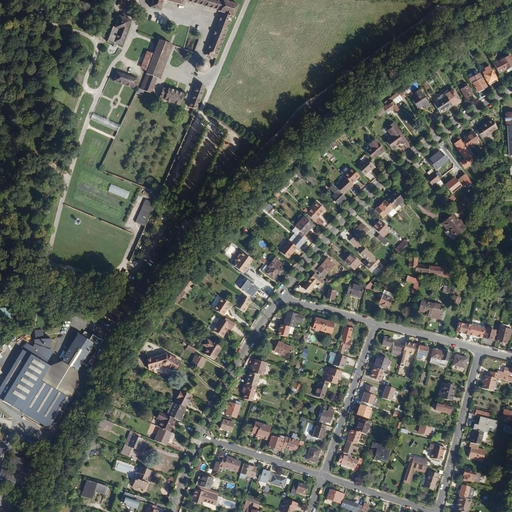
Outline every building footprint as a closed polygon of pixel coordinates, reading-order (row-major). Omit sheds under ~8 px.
[(181,4),(182,0),(152,0),(151,7),(160,10),(162,2),(166,2),(166,1),(181,4)] [(234,17),(238,5),(224,0),(222,0),(222,1),(219,0),(182,0),(186,1),(218,10),(218,12),(222,13),(206,55),(216,59),(233,17),(234,17)] [(121,46),(131,21),(125,18),(127,15),(122,14),(121,17),(119,16),(116,23),(114,28),(119,30),(113,43),(121,46)] [(158,79),(171,44),(166,42),(159,39),(153,54),(146,72),(145,74),(157,78),(158,79)] [(146,72),(153,54),(146,51),(140,69),(146,72)] [(511,69),(511,60),(509,55),(493,64),(498,73),(506,69),(508,72),(511,69)] [(207,62),(205,60),(202,60),(200,60),(198,60),(196,62),(195,63),(194,66),(194,69),(195,72),(196,73),(198,74),(200,75),(203,75),(205,74),(207,72),(209,70),(209,68),(209,65),(208,64),(207,62)] [(496,79),(489,66),(484,69),(485,71),(487,74),(484,76),(488,83),(493,81),(496,79)] [(137,79),(117,72),(113,81),(134,89),(137,79)] [(487,88),(479,73),(470,78),(477,92),(478,91),(479,93),(487,88)] [(151,93),(157,78),(148,75),(142,90),(144,91),(151,93)] [(477,92),(470,78),(467,79),(470,85),(472,84),(477,92)] [(196,110),(205,86),(197,83),(188,107),(193,109),(196,110)] [(472,95),(467,85),(460,89),(465,99),(472,95)] [(405,97),(410,93),(407,88),(402,92),(405,97)] [(179,104),(182,94),(168,89),(168,90),(163,89),(160,97),(165,98),(164,100),(178,105),(179,104)] [(460,101),(453,89),(444,95),(445,97),(451,106),(451,107),(460,101)] [(399,109),(392,101),(399,95),(402,99),(405,97),(402,92),(400,90),(380,105),(385,112),(387,115),(392,111),(394,113),(399,109)] [(429,106),(419,90),(414,93),(416,97),(411,100),(417,110),(423,106),(425,109),(429,106)] [(395,104),(402,99),(399,95),(392,101),(395,104)] [(451,106),(445,97),(441,99),(433,104),(439,114),(451,106)] [(385,112),(380,105),(377,108),(379,110),(376,113),(379,117),(385,112)] [(120,125),(93,113),(90,119),(117,131),(120,125)] [(485,137),(497,129),(491,119),(479,127),(479,128),(475,130),(481,139),(485,136),(485,137)] [(404,143),(399,136),(396,132),(399,130),(393,122),(387,127),(389,129),(387,131),(389,134),(391,134),(390,136),(389,137),(396,145),(398,143),(399,144),(400,146),(404,143)] [(478,141),(472,131),(463,137),(465,140),(462,142),(467,149),(478,141)] [(396,145),(389,137),(388,138),(388,140),(386,142),(392,150),(397,146),(396,146),(396,145)] [(109,150),(114,140),(109,138),(105,148),(109,150)] [(384,151),(384,150),(374,139),(368,144),(371,147),(366,152),(372,159),(377,155),(377,154),(379,152),(381,153),(384,151)] [(473,162),(469,156),(471,154),(467,149),(462,142),(460,139),(454,144),(457,149),(457,148),(460,153),(464,159),(460,162),(465,168),(473,162)] [(447,160),(440,151),(428,160),(435,170),(447,160)] [(373,167),(366,159),(367,158),(365,156),(361,161),(362,162),(356,168),(364,176),(368,171),(369,173),(376,168),(374,166),(373,167)] [(374,166),(367,158),(366,159),(373,167),(374,166)] [(342,176),(349,169),(346,166),(339,173),(342,176)] [(351,184),(359,176),(350,167),(342,176),(344,178),(351,184)] [(440,180),(431,169),(427,173),(429,176),(425,178),(432,186),(440,180)] [(314,187),(318,182),(313,176),(312,177),(308,181),(314,187)] [(342,195),(352,186),(351,184),(344,178),(334,187),(342,195)] [(440,189),(444,185),(440,180),(436,184),(440,189)] [(334,187),(331,184),(327,188),(333,194),(330,197),(338,206),(345,199),(342,195),(334,187)] [(392,209),(403,200),(394,191),(384,200),(392,209)] [(445,207),(455,199),(452,195),(445,201),(443,199),(440,202),(445,207)] [(144,200),(135,223),(145,227),(154,203),(144,200)] [(392,209),(384,200),(374,210),(382,218),(387,213),(391,217),(395,212),(392,209)] [(265,211),(270,206),(266,202),(261,207),(265,211)] [(317,217),(324,209),(317,202),(308,211),(306,214),(319,226),(323,222),(317,217)] [(456,218),(452,214),(441,224),(446,230),(448,229),(454,237),(465,228),(458,220),(456,218)] [(312,223),(303,216),(294,227),(300,232),(303,235),(310,228),(309,227),(312,223)] [(389,230),(379,220),(372,227),(382,237),(389,230)] [(359,239),(368,229),(361,223),(352,232),(359,239)] [(291,243),(300,232),(294,227),(291,230),(293,233),(287,240),(288,241),(291,243)] [(297,249),(306,238),(300,232),(291,243),(296,248),(297,249)] [(387,242),(379,234),(376,238),(384,245),(387,242)] [(294,251),(296,248),(291,243),(288,241),(279,251),(287,258),(293,251),(294,251)] [(309,245),(306,241),(301,247),(304,250),(309,245)] [(398,253),(407,243),(405,241),(396,251),(398,253)] [(229,257),(235,248),(229,244),(223,253),(229,257)] [(246,267),(251,260),(241,252),(231,265),(241,273),(242,272),(244,272),(246,269),(246,267)] [(374,263),(363,253),(360,256),(361,257),(358,260),(360,262),(362,265),(364,263),(367,267),(369,264),(371,266),(374,263)] [(360,262),(350,254),(344,261),(353,270),(360,262)] [(449,278),(450,268),(441,266),(441,268),(417,264),(417,258),(409,257),(408,267),(412,267),(416,268),(415,273),(428,275),(449,278)] [(277,268),(280,263),(274,258),(267,266),(269,268),(265,273),(274,281),(276,278),(274,276),(276,273),(278,275),(281,271),(277,268)] [(323,277),(333,265),(326,258),(316,270),(323,277)] [(384,267),(376,259),(374,261),(382,269),(384,267)] [(324,282),(314,273),(302,288),(308,293),(315,284),(320,288),(324,282)] [(416,294),(419,279),(407,276),(405,281),(414,284),(411,293),(416,294)] [(184,292),(194,280),(192,278),(182,290),(184,292)] [(258,288),(244,278),(239,284),(242,286),(240,288),(249,295),(253,290),(256,291),(258,288)] [(266,288),(259,283),(257,286),(264,291),(266,288)] [(360,298),(363,287),(349,283),(346,295),(360,298)] [(460,298),(453,296),(453,292),(454,292),(455,289),(465,291),(465,289),(452,286),(449,300),(459,303),(460,298)] [(176,304),(185,293),(182,290),(172,301),(176,304)] [(333,299),(335,292),(328,290),(326,299),(331,300),(331,299),(333,299)] [(394,294),(384,290),(382,294),(392,299),(394,294)] [(247,303),(250,300),(241,294),(239,297),(240,297),(233,306),(243,312),(246,309),(245,308),(248,303),(247,303)] [(388,308),(392,299),(382,294),(378,304),(388,308)] [(223,310),(225,308),(226,309),(227,309),(230,304),(220,297),(212,310),(222,316),(225,311),(223,310)] [(429,317),(432,304),(421,301),(418,311),(425,312),(424,315),(429,317)] [(439,313),(441,306),(433,304),(430,317),(440,320),(442,314),(439,313)] [(115,323),(121,314),(113,308),(107,317),(115,323)] [(302,323),(304,315),(287,311),(283,325),(290,327),(294,328),(295,321),(302,323)] [(231,330),(234,324),(225,318),(223,320),(219,318),(216,323),(217,324),(212,330),(222,337),(227,328),(231,330)] [(330,333),(333,323),(315,318),(313,328),(330,333)] [(468,334),(471,324),(465,323),(464,325),(458,323),(456,331),(460,332),(461,330),(463,331),(462,333),(468,334)] [(288,333),(290,327),(279,324),(277,334),(287,336),(288,333)] [(482,337),(484,327),(471,324),(468,334),(468,335),(473,336),(473,335),(476,336),(476,337),(481,338),(481,337),(482,337)] [(508,339),(510,334),(508,334),(509,328),(499,325),(496,341),(506,343),(507,339),(508,339)] [(492,340),(495,331),(484,328),(482,337),(492,340)] [(35,330),(35,339),(34,339),(34,344),(33,347),(26,343),(0,387),(0,396),(1,400),(45,427),(53,423),(58,416),(56,415),(68,397),(42,380),(51,366),(48,364),(54,351),(51,350),(52,338),(44,339),(43,330),(35,330)] [(87,366),(103,340),(93,334),(89,340),(79,333),(62,361),(78,370),(82,363),(87,366)] [(392,341),(393,339),(384,336),(382,345),(386,346),(387,344),(393,345),(392,350),(400,351),(398,356),(402,357),(405,345),(402,344),(402,343),(394,341),(394,342),(392,341)] [(213,360),(221,348),(205,339),(202,345),(206,348),(202,354),(213,360)] [(348,348),(350,342),(342,339),(337,354),(342,355),(344,346),(348,348)] [(288,358),(292,348),(280,342),(278,347),(276,345),(274,350),(288,358)] [(412,354),(415,344),(406,342),(405,345),(400,363),(404,364),(407,353),(412,354)] [(195,350),(187,345),(185,349),(193,354),(195,350)] [(425,356),(428,348),(419,345),(417,354),(425,356)] [(305,359),(308,350),(303,348),(300,357),(305,359)] [(447,361),(449,353),(443,351),(437,350),(437,349),(435,349),(434,349),(432,348),(430,358),(431,358),(429,362),(445,367),(447,362),(447,361)] [(343,368),(346,357),(342,355),(337,354),(330,351),(328,355),(330,356),(327,362),(328,363),(343,368)] [(179,362),(165,354),(145,360),(148,370),(163,366),(164,366),(165,366),(174,371),(179,362)] [(200,369),(205,360),(195,355),(190,364),(200,369)] [(465,368),(467,358),(456,355),(453,364),(465,368)] [(385,371),(389,361),(376,357),(373,367),(383,370),(385,371)] [(262,375),(266,363),(255,359),(252,368),(250,368),(249,371),(259,374),(262,375)] [(68,397),(79,380),(78,370),(62,361),(51,366),(42,380),(68,397)] [(339,378),(342,372),(329,367),(325,381),(328,382),(335,384),(337,378),(339,378)] [(381,375),(383,370),(373,367),(372,367),(369,377),(380,381),(382,376),(381,375)] [(510,375),(511,370),(504,368),(501,379),(509,381),(510,377),(507,377),(507,374),(510,375)] [(255,388),(259,374),(249,371),(245,385),(250,386),(255,388)] [(495,392),(498,379),(497,378),(489,376),(484,375),(481,388),(495,392)] [(322,399),(328,382),(325,381),(320,379),(314,396),(322,399)] [(70,398),(80,384),(79,380),(68,397),(70,398)] [(298,390),(300,385),(294,383),(291,391),(298,394),(300,391),(298,390)] [(451,400),(455,386),(443,383),(441,392),(439,391),(438,396),(451,400)] [(251,401),(255,388),(250,386),(245,385),(244,384),(242,389),(245,390),(244,393),(243,398),(251,401)] [(374,388),(366,385),(364,392),(372,395),(374,388)] [(394,389),(386,386),(381,398),(390,401),(394,389)] [(186,404),(190,395),(179,390),(173,403),(186,409),(188,405),(186,404)] [(372,395),(364,392),(361,402),(372,405),(375,396),(372,395)] [(58,416),(70,398),(68,397),(56,415),(58,416)] [(236,417),(241,402),(236,400),(235,404),(229,402),(228,405),(226,405),(225,409),(227,409),(226,414),(231,416),(236,417)] [(180,421),(186,409),(173,403),(171,402),(165,415),(176,420),(180,421)] [(450,410),(451,406),(436,402),(434,410),(448,414),(449,410),(450,410)] [(106,420),(113,407),(108,405),(101,418),(106,420)] [(368,417),(371,408),(360,405),(357,414),(368,417)] [(329,422),(333,410),(322,406),(321,411),(322,411),(318,421),(323,423),(324,421),(329,422)] [(511,420),(511,409),(510,411),(504,409),(500,421),(509,423),(509,420),(511,420)] [(487,418),(488,413),(476,410),(474,414),(487,418)] [(174,423),(176,420),(159,412),(156,419),(160,421),(158,427),(159,428),(169,432),(173,423),(174,423)] [(495,421),(480,417),(478,425),(474,424),(473,429),(483,432),(486,432),(488,426),(493,427),(495,421)] [(111,428),(113,423),(101,418),(97,426),(99,427),(103,428),(104,429),(106,425),(111,428)] [(365,434),(370,422),(359,418),(354,431),(360,433),(365,434)] [(230,431),(233,423),(223,419),(220,428),(230,431)] [(266,439),(270,427),(255,422),(252,432),(256,434),(256,436),(266,439)] [(323,432),(325,425),(316,422),(312,437),(321,440),(322,436),(323,436),(324,433),(323,432)] [(432,436),(435,428),(420,424),(418,433),(432,436)] [(170,443),(175,434),(169,432),(159,428),(153,441),(165,445),(166,442),(170,443)] [(357,444),(360,433),(354,431),(350,429),(346,440),(357,444)] [(483,432),(473,429),(470,443),(478,445),(480,445),(481,440),(483,432)] [(137,450),(142,439),(139,438),(140,435),(130,430),(128,434),(132,435),(127,446),(137,450)] [(297,437),(297,435),(293,433),(291,439),(299,442),(300,438),(297,437)] [(279,450),(283,440),(271,436),(268,446),(279,450)] [(296,451),(299,442),(291,439),(285,437),(282,447),(291,450),(292,449),(296,451)] [(357,450),(359,445),(357,444),(346,440),(343,452),(351,455),(353,450),(355,451),(355,449),(357,450)] [(388,469),(393,451),(389,450),(390,447),(372,442),(370,447),(376,449),(374,458),(386,462),(384,468),(388,469)] [(477,448),(478,445),(470,443),(469,446),(471,447),(468,458),(482,461),(485,450),(477,448)] [(130,457),(133,449),(127,446),(124,445),(120,454),(130,457)] [(440,461),(443,447),(434,445),(431,458),(440,461)] [(86,461),(91,449),(87,447),(82,459),(86,461)] [(315,462),(319,450),(309,447),(306,459),(315,462)] [(216,477),(224,452),(220,451),(218,457),(217,457),(211,475),(216,477)] [(354,468),(356,460),(341,455),(338,462),(354,468)] [(23,489),(32,464),(31,463),(13,457),(10,465),(9,465),(6,472),(1,470),(0,471),(0,480),(11,485),(10,489),(16,492),(20,493),(22,489),(23,489)] [(236,471),(240,462),(226,457),(225,458),(222,457),(220,465),(223,466),(223,467),(236,471)] [(426,465),(427,460),(413,457),(412,462),(426,465)] [(424,470),(425,466),(412,463),(408,462),(402,482),(405,483),(406,481),(408,481),(410,473),(412,473),(413,470),(417,471),(417,468),(424,470)] [(247,464),(243,463),(238,477),(244,478),(244,476),(247,475),(253,477),(256,467),(253,466),(252,467),(246,465),(247,464)] [(150,478),(152,471),(139,466),(137,473),(135,472),(132,480),(134,480),(131,487),(136,489),(137,488),(143,490),(146,483),(145,482),(147,477),(150,478)] [(266,483),(269,472),(263,470),(261,473),(260,472),(257,480),(266,483)] [(478,482),(480,474),(464,470),(463,474),(462,474),(462,476),(463,476),(462,479),(472,482),(472,481),(478,482)] [(432,489),(437,475),(429,472),(424,486),(432,489)] [(283,487),(286,478),(273,474),(270,482),(283,487)] [(209,489),(212,478),(201,475),(198,485),(199,485),(209,489)] [(104,495),(107,487),(86,480),(80,496),(91,499),(93,491),(104,495)] [(304,494),(307,486),(299,483),(297,488),(293,486),(291,494),(294,495),(296,491),(304,494)] [(219,506),(222,497),(218,496),(219,492),(209,489),(199,485),(198,489),(195,489),(194,493),(193,496),(191,501),(202,505),(203,501),(219,506)] [(466,498),(469,487),(461,485),(458,496),(466,498)] [(343,499),(344,495),(330,490),(327,499),(341,504),(343,499)] [(134,511),(138,502),(132,500),(134,495),(124,492),(120,502),(125,504),(124,505),(130,507),(127,511),(134,511)] [(463,511),(467,511),(471,500),(458,496),(456,503),(459,504),(458,506),(457,506),(456,510),(463,511)] [(259,505),(261,500),(252,497),(250,502),(252,502),(259,505)] [(295,509),(297,503),(286,499),(283,507),(284,507),(282,511),(291,511),(293,508),(295,509)] [(360,511),(362,506),(357,504),(343,499),(340,507),(351,511),(350,511),(360,511)] [(258,511),(257,511),(257,510),(255,509),(254,510),(247,508),(248,505),(249,501),(246,500),(241,511),(258,511)]
